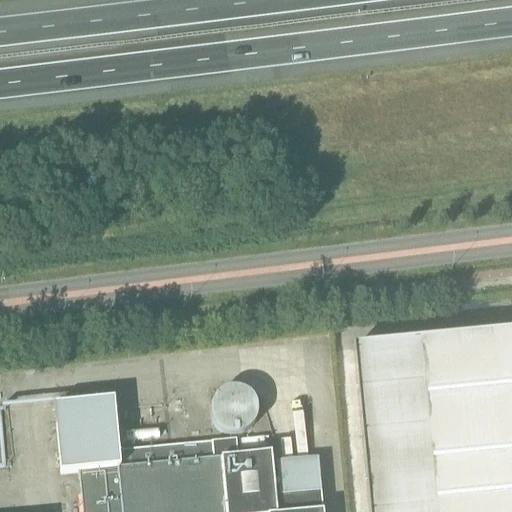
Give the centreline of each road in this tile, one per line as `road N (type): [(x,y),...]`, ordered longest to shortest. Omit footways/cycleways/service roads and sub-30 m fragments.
road 1 (tertiary): [(0,316),(511,251)]
road 2 (tertiary): [(511,232),(0,294)]
road 3 (motorway): [(0,85),(511,23)]
road 4 (unknown): [(48,511),(39,424),(44,406),(59,395),(300,373),(315,383),(329,511)]
road 5 (motorway): [(251,0),(0,27)]
